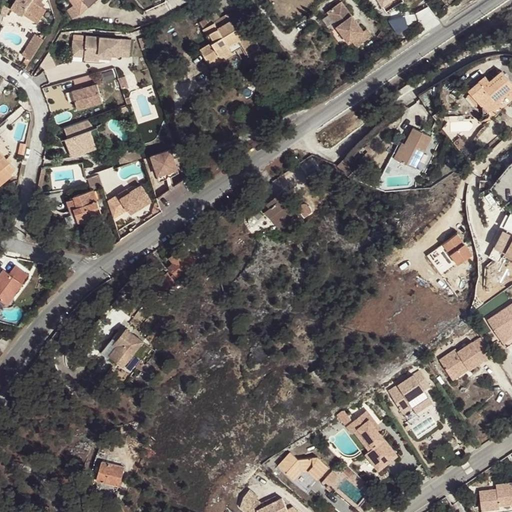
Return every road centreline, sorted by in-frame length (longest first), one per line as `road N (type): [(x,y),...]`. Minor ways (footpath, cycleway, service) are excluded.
road 1 (unknown): [(334,108),(205,154),(183,147),(171,99),(243,52)]
road 2 (residential): [(298,131),(316,151),(334,152),(469,53),(511,47)]
road 3 (tertiary): [(298,131),(493,0)]
road 4 (tertiary): [(110,261),(298,131)]
road 5 (residential): [(0,62),(34,92),(44,119),(16,242)]
road 6 (tertiary): [(0,379),(37,329),(110,261)]
road 7 (residential): [(408,511),(511,441)]
